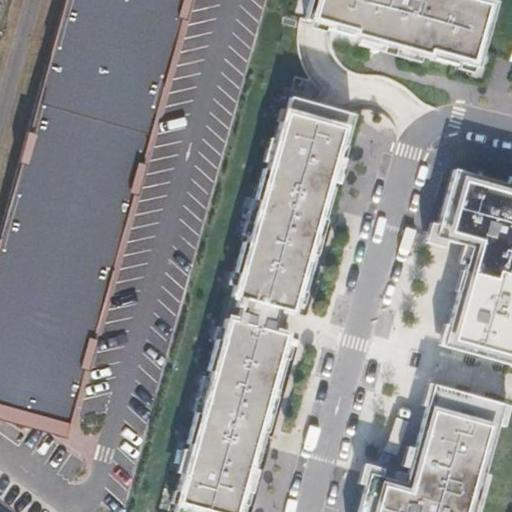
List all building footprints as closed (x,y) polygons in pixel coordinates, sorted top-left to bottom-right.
[(63,0),(35,103),(151,133),(188,0),(63,0)] [(492,2),(484,0),(310,0),(305,19),(317,22),(331,26),(371,36),(385,40),(400,44),(430,52),(454,58),(477,65),(481,48),(492,2)] [(312,104),(289,97),(281,123),(279,123),(265,170),(262,169),(254,200),(257,201),(245,242),(242,242),(233,273),(236,274),(230,296),(227,295),(206,371),(209,372),(197,414),(194,413),(186,444),(189,445),(175,492),(178,492),(172,511),(241,511),(243,506),(240,505),(252,463),(255,464),(260,446),(264,432),(261,431),(273,389),(276,390),(284,359),(281,358),(287,336),(282,335),(285,321),(288,312),(294,313),(300,291),(303,292),(312,261),(309,260),(320,218),(323,219),(332,188),(329,187),(341,145),(344,146),(353,115),(332,109),(312,104)] [(67,435),(151,133),(35,103),(0,229),(0,416),(6,418),(30,425),(67,435)] [(498,273),(511,276),(511,185),(496,182),(452,169),(442,206),(433,237),(468,247),(462,271),(496,279),(498,273)] [(511,364),(511,361),(511,276),(498,273),(496,279),(462,271),(459,284),(446,334),(443,347),(477,356),(511,364)] [(359,507),(357,511),(473,511),(486,468),(497,426),(503,405),(466,394),(433,384),(429,397),(417,442),(408,475),(405,483),(368,473),(359,507)]
